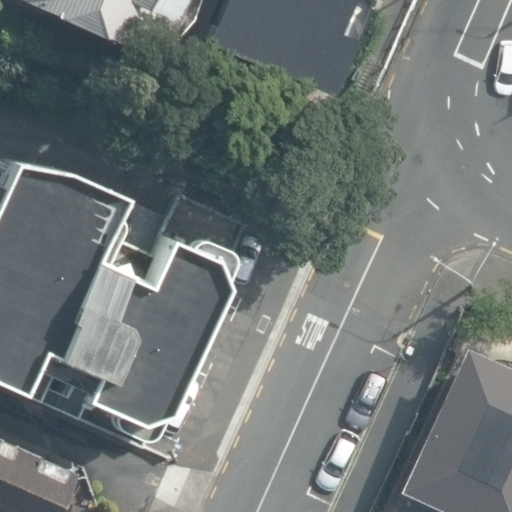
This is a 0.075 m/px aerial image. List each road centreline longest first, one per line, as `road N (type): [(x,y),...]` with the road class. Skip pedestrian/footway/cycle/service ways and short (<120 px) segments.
road 1 (tertiary): [(271,511),(440,147)]
road 2 (secondary): [(440,147),(504,0)]
